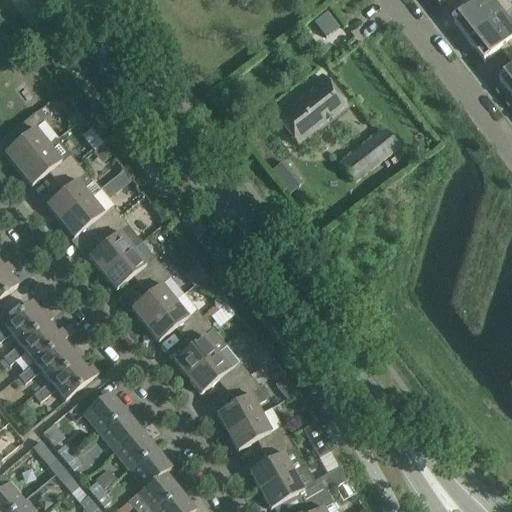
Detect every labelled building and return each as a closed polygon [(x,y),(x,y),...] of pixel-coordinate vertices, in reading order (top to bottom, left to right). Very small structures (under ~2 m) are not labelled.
[(455,25),(470,45),(511,11),(511,7),(506,0),(472,0),(479,8),(456,25),(456,24),(455,25)] [(508,45),(511,50),(511,11),(470,45),(485,64),(486,63),(508,45)] [(326,13),(319,18),(331,34),(338,29),(326,13)] [(500,83),(511,98),(511,74),(502,83),(501,82),(500,83)] [(276,121),(297,147),(346,108),(323,78),(289,105),(292,109),(276,121)] [(77,113),(76,111),(65,120),(70,127),(81,118),(78,114),(77,113)] [(4,156),(18,172),(57,140),(56,140),(58,139),(44,122),(43,123),(36,115),(30,120),(14,132),(22,142),(4,156)] [(340,166),(355,185),(399,150),(384,131),(340,166)] [(49,175),(56,184),(78,166),(57,140),(18,172),(32,189),(47,177),(49,175)] [(47,208),(60,224),(101,191),(101,190),(89,200),(83,192),(92,184),(78,166),(56,184),(64,194),(47,208)] [(130,181),(122,172),(114,179),(118,184),(125,185),(130,181)] [(91,227),(98,236),(120,218),(112,209),(115,207),(101,191),(60,224),(74,241),(91,227)] [(89,259),(102,276),(141,244),(120,218),(98,236),(106,245),(89,259)] [(134,279),(141,288),(162,270),(141,244),(102,276),(116,293),(134,279)] [(0,316),(0,315),(0,302),(18,288),(9,277),(13,274),(9,270),(11,268),(8,264),(2,269),(2,270),(0,271),(0,316)] [(131,311),(145,328),(183,296),(162,270),(141,288),(149,297),(131,311)] [(176,331),(183,340),(213,315),(216,312),(212,308),(201,318),(183,296),(145,328),(158,345),(176,331)] [(19,347),(47,324),(47,325),(53,320),(50,316),(48,317),(45,313),(41,317),(32,306),(16,318),(7,325),(0,316),(0,344),(10,336),(19,347)] [(173,363),(187,380),(216,356),(225,348),(205,323),(213,315),(183,340),(191,349),(173,363)] [(26,355),(34,366),(62,343),(68,339),(65,335),(63,336),(60,332),(56,335),(47,325),(47,324),(19,347),(3,360),(10,368),(26,355)] [(41,374),(49,384),(50,385),(78,362),(83,357),(80,353),(78,354),(75,350),(71,354),(62,343),(34,366),(18,378),(25,386),(41,374)] [(227,394),(250,378),(225,348),(216,356),(187,380),(201,397),(218,383),(227,394)] [(83,389),(99,376),(95,372),(94,373),(90,369),(86,372),(78,362),(50,385),(49,384),(34,397),(40,404),(40,405),(56,392),(65,403),(83,389)] [(255,408),(265,402),(268,395),(263,386),(259,389),(250,378),(227,394),(236,405),(216,416),(227,435),(260,416),(255,408)] [(83,416),(98,435),(126,413),(110,394),(101,402),(94,393),(72,411),(79,419),(83,416)] [(98,435),(114,454),(141,432),(126,413),(98,435)] [(257,443),(263,453),(287,440),(281,429),(270,435),(260,416),(227,435),(238,454),(257,443)] [(114,454),(129,473),(157,450),(141,432),(114,454)] [(249,475),(260,493),(293,475),(282,456),(293,450),(287,440),(263,453),(269,464),(249,475)] [(57,454),(65,463),(73,456),(65,447),(57,454)] [(137,496),(138,497),(166,474),(172,469),(157,450),(129,473),(143,491),(137,496)] [(81,466),(73,456),(65,463),(73,473),(81,466)] [(48,468),(56,478),(64,471),(56,461),(48,468)] [(293,475),(260,493),(270,511),(271,511),(297,498),(302,508),(327,494),(348,482),(346,479),(344,479),(341,473),(340,472),(314,487),(303,469),(293,475)] [(64,471),(56,478),(64,487),(72,481),(64,471)] [(138,497),(150,511),(157,511),(181,493),(166,474),(138,497)] [(88,490),(96,500),(104,493),(96,484),(88,490)] [(0,492),(0,511),(13,511),(24,503),(9,485),(0,492)] [(104,493),(96,500),(104,509),(112,502),(104,493)] [(181,493),(157,511),(195,511),(196,511),(181,493)] [(322,511),(333,505),(327,494),(302,508),(304,511),(322,511)] [(79,506),(84,511),(87,511),(94,507),(87,499),(79,506)] [(13,511),(31,511),(24,503),(13,511)]
